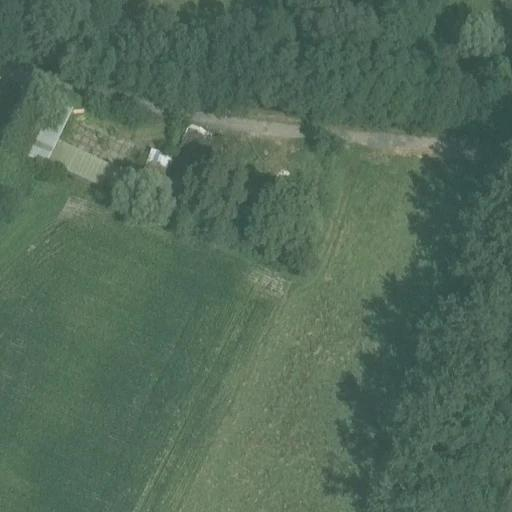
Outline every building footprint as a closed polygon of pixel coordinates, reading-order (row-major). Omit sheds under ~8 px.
[(25,164),(43,170),(63,111),(44,105),(25,164)] [(207,191),(224,141),(190,129),(173,180),(207,191)] [(161,180),(169,161),(147,152),(139,171),(161,180)] [(273,190),(238,180),(227,217),(263,227),(273,190)] [(223,214),(202,207),(193,232),(215,239),(223,214)]
